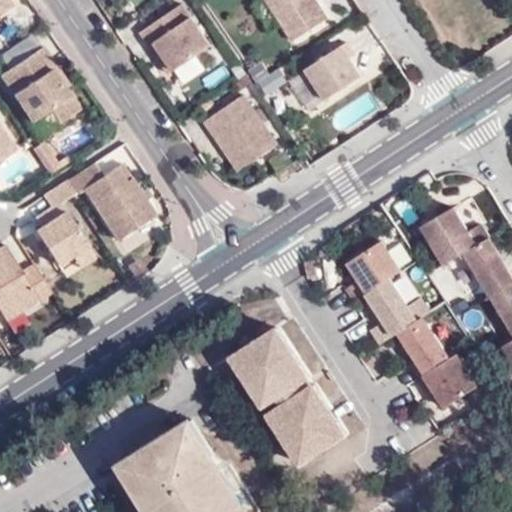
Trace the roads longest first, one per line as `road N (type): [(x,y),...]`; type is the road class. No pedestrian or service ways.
road 1 (residential): [(58,0),(234,258)]
road 2 (residential): [(0,410),(234,258)]
road 3 (residential): [(234,258),(270,242),(460,110)]
road 4 (residential): [(460,110),(385,0)]
